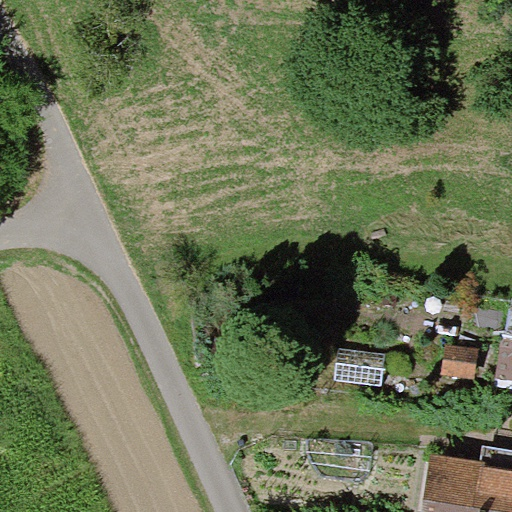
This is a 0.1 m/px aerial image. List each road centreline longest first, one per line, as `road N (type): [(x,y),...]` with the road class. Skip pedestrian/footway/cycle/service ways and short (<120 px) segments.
road 1 (track): [(232,511),(83,197)]
road 2 (track): [(0,38),(83,197),(0,233)]
